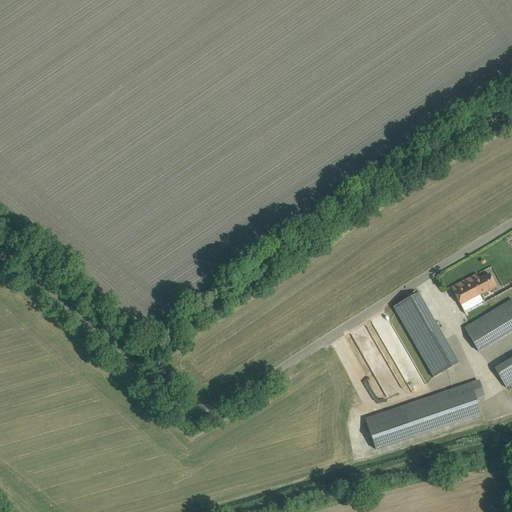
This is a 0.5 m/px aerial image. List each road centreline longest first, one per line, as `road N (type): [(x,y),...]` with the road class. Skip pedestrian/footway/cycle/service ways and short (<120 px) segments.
road 1 (unclassified): [(0,255),(23,267),(161,395),(195,409),(221,404),(511,221)]
road 2 (track): [(235,511),(511,435)]
